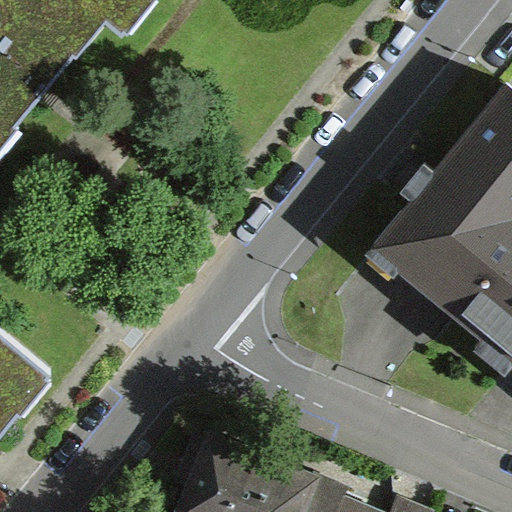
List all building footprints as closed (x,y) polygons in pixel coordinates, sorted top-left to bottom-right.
[(117,30),(80,0),(1,0),(0,2),(0,177),(0,178),(29,143),(26,137),(86,62),(89,65),(117,30)] [(80,0),(117,29),(133,42),(144,42),(166,14),(166,7),(171,0),(80,0)] [(511,87),(377,255),(471,330),(511,278),(511,87)] [(511,278),(471,330),(511,361),(511,278)] [(56,380),(0,333),(0,456),(27,422),(34,420),(58,395),(56,380)] [(305,511),(321,474),(207,428),(173,511),(305,511)] [(432,511),(433,510),(397,495),(390,511),(383,511),(344,496),(349,485),(321,474),(305,511),(432,511)]
